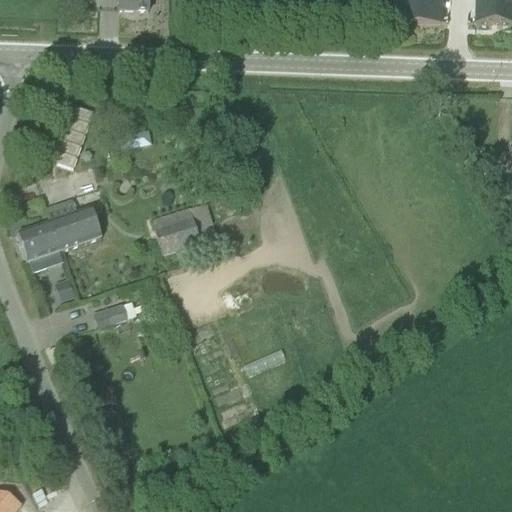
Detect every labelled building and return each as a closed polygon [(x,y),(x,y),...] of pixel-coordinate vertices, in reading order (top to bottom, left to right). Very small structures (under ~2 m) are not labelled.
[(117,0),(117,15),(147,16),(147,0),(117,0)] [(396,27),(439,28),(439,0),(394,0),(394,26),(394,27),(396,27)] [(511,0),(474,0),(474,28),(511,28),(511,0)] [(147,136),(132,139),(135,153),(150,150),(147,136)] [(44,214),(48,228),(58,257),(100,243),(90,213),(76,218),(71,205),(44,214)] [(161,259),(198,248),(188,215),(151,226),(161,259)] [(48,228),(16,239),(26,268),(58,257),(48,228)] [(68,286),(53,290),(58,307),(73,303),(68,286)] [(121,309),(92,319),(97,334),(126,324),(121,309)] [(0,511),(20,511),(22,511),(0,492),(0,511)]
